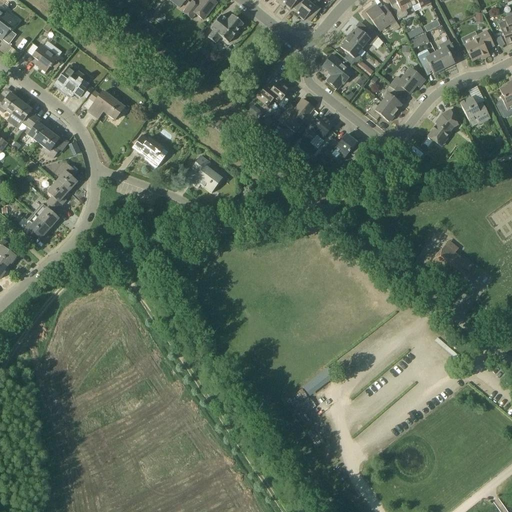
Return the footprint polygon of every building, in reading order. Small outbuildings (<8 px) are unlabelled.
[(217,3),(212,0),(201,0),(197,6),(192,2),(183,13),(192,20),(196,15),(203,20),(217,3)] [(283,0),(280,5),(284,9),(286,6),(290,10),(292,8),(297,11),(304,2),(305,0),(283,0)] [(304,2),(297,11),(293,16),(297,20),(299,17),(304,21),(306,19),(310,23),(321,10),(316,6),(317,4),(313,1),(313,0),(305,0),(304,2)] [(412,7),(408,0),(394,0),(397,3),(391,6),(399,21),(407,17),(408,14),(406,11),(412,7)] [(428,0),(408,0),(412,7),(414,11),(420,8),(422,9),(431,4),(428,0)] [(385,7),(380,10),(377,6),(366,14),(379,32),(389,25),(390,26),(396,22),(385,7)] [(3,40),(10,31),(11,31),(17,23),(0,9),(0,39),(2,41),(3,40)] [(244,25),(232,16),(228,21),(221,16),(210,29),(213,31),(208,38),(215,44),(221,37),(228,44),(244,25)] [(511,16),(504,19),(507,27),(501,30),(507,47),(511,44),(511,16)] [(432,23),(435,29),(440,26),(437,21),(432,23)] [(51,29),(46,25),(43,30),(48,34),(51,29)] [(151,36),(155,31),(148,26),(144,30),(151,36)] [(378,38),(368,30),(364,35),(357,28),(354,32),(353,31),(347,37),(362,50),(367,44),(369,46),(372,45),(377,39),(378,38)] [(409,32),(411,38),(423,33),(421,28),(409,32)] [(11,31),(10,31),(3,40),(9,45),(16,36),(11,31)] [(486,51),(494,47),(486,32),(478,36),(479,39),(465,47),(472,62),(488,54),(486,51)] [(362,50),(347,37),(342,44),(343,45),(340,48),(348,54),(344,59),(348,62),(354,67),(368,79),(374,72),(359,61),(360,60),(360,57),(358,55),(362,50)] [(505,46),(500,37),(495,40),(500,48),(505,46)] [(419,47),(416,39),(410,42),(414,49),(419,47)] [(450,55),(455,53),(449,41),(439,46),(441,51),(436,53),(444,70),(455,65),(450,55)] [(65,60),(60,57),(59,58),(53,54),(42,46),(33,57),(38,62),(35,66),(46,74),(50,68),(51,69),(52,68),(56,71),(65,60)] [(436,53),(430,56),(428,52),(427,52),(427,50),(416,56),(427,77),(431,75),(430,73),(432,72),(434,75),(444,70),(436,53)] [(222,54),(217,60),(222,64),(227,58),(222,54)] [(332,56),(323,67),(332,76),(327,82),(337,90),(342,84),(343,85),(353,73),(345,66),(341,63),(332,56)] [(81,81),(84,77),(70,67),(63,77),(62,76),(54,86),(67,96),(70,92),(79,99),(82,96),(86,99),(93,91),(88,86),(85,90),(80,86),(83,82),(81,81)] [(422,80),(424,81),(410,69),(400,81),(397,78),(389,87),(398,94),(399,95),(403,90),(410,95),(422,80)] [(284,98),(290,90),(279,82),(271,92),(265,88),(257,98),(268,107),(273,100),(279,104),(279,106),(282,108),(283,108),(288,103),(287,101),(284,98)] [(511,86),(511,87),(510,85),(499,90),(502,96),(500,97),(502,101),(497,103),(496,105),(502,118),(505,118),(510,116),(510,114),(507,107),(511,104),(511,86)] [(398,94),(389,87),(388,87),(382,94),(383,98),(385,99),(382,103),(395,114),(397,112),(398,113),(402,108),(401,107),(402,105),(394,99),(398,94)] [(103,93),(100,96),(95,92),(89,99),(95,104),(88,113),(98,120),(104,112),(115,121),(124,109),(103,93)] [(21,103),(10,94),(6,100),(1,96),(0,96),(0,111),(3,114),(5,111),(11,115),(21,103)] [(479,125),(491,119),(484,106),(478,109),(472,98),(460,105),(469,123),(476,119),(479,125)] [(314,109),(302,100),(293,112),(289,108),(284,115),(278,122),(285,128),(287,127),(295,133),(314,109)] [(22,123),(27,127),(35,117),(30,113),(32,111),(21,103),(11,115),(6,122),(17,130),(22,123)] [(382,103),(378,107),(376,106),(373,106),(367,114),(377,121),(380,117),(388,123),(390,121),(391,122),(394,117),(393,117),(395,114),(382,103)] [(253,116),(258,120),(262,114),(258,110),(253,116)] [(453,128),(458,126),(450,111),(441,115),(438,119),(440,121),(428,137),(442,148),(449,139),(447,137),(453,128)] [(38,144),(48,132),(42,127),(45,124),(35,117),(27,127),(23,133),(38,144)] [(268,117),(263,123),(269,128),(274,122),(268,117)] [(334,126),(324,117),(320,122),(315,118),(304,132),(314,139),(317,136),(322,140),(334,126)] [(60,154),(66,148),(58,142),(59,140),(48,132),(38,144),(45,149),(43,152),(52,159),(58,152),(60,154)] [(357,144),(348,136),(346,135),(339,145),(333,140),(325,150),(331,155),(335,150),(340,154),(337,158),(342,162),(349,153),(353,156),(355,156),(360,151),(359,148),(356,145),(357,144)] [(163,150),(148,139),(147,140),(142,136),(132,149),(145,158),(144,160),(156,169),(165,158),(160,154),(163,150)] [(468,143),(464,150),(472,155),(476,148),(468,143)] [(313,155),(309,160),(313,164),(317,159),(313,155)] [(192,184),(199,188),(200,186),(211,194),(222,180),(209,170),(213,165),(200,156),(191,169),(199,174),(197,177),(192,184)] [(56,182),(68,193),(77,183),(72,179),(76,174),(67,165),(59,174),(61,176),(56,182)] [(68,193),(56,182),(47,193),(52,197),(48,202),(58,210),(66,202),(63,199),(68,193)] [(14,198),(18,192),(14,188),(10,194),(14,198)] [(33,215),(50,230),(59,220),(54,215),(58,210),(48,202),(44,206),(42,204),(33,215)] [(50,230),(33,215),(27,221),(29,223),(22,232),(31,240),(36,236),(41,240),(50,230)] [(11,253),(14,248),(3,240),(0,244),(0,262),(7,268),(9,264),(11,265),(16,257),(11,253)] [(430,266),(431,265),(440,272),(439,273),(440,273),(449,280),(448,280),(449,281),(449,280),(461,290),(461,291),(477,271),(476,271),(464,262),(465,261),(464,261),(455,254),(459,249),(458,249),(454,254),(446,247),(446,246),(445,246),(430,265),(430,266)] [(302,387),(310,397),(335,377),(327,367),(302,387)]
